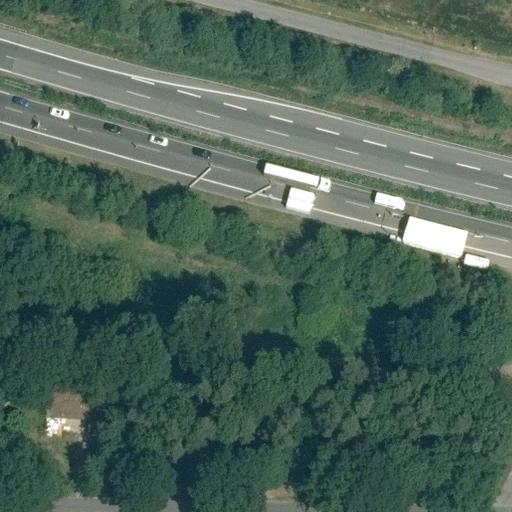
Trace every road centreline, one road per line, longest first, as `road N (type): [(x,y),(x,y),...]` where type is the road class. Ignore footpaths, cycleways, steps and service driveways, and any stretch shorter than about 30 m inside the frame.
road 1 (trunk): [(511,192),(0,55)]
road 2 (trunk): [(0,107),(511,243)]
road 3 (tertiary): [(308,511),(0,505)]
road 4 (unclassified): [(511,75),(216,0)]
